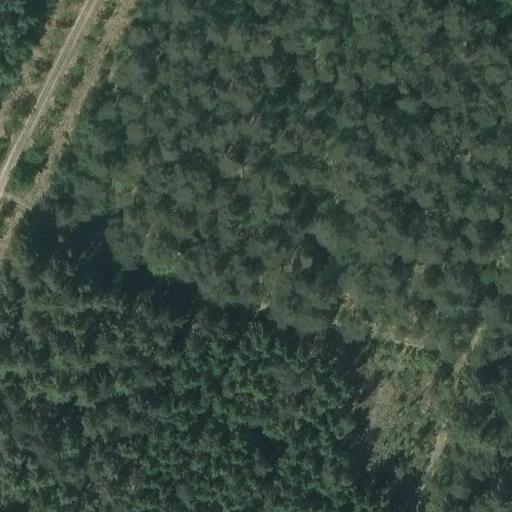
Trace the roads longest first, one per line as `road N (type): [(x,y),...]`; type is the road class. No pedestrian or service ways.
road 1 (track): [(0,196),(217,298),(511,362)]
road 2 (track): [(113,511),(199,290)]
road 3 (track): [(90,0),(0,181)]
road 4 (track): [(469,352),(416,511)]
